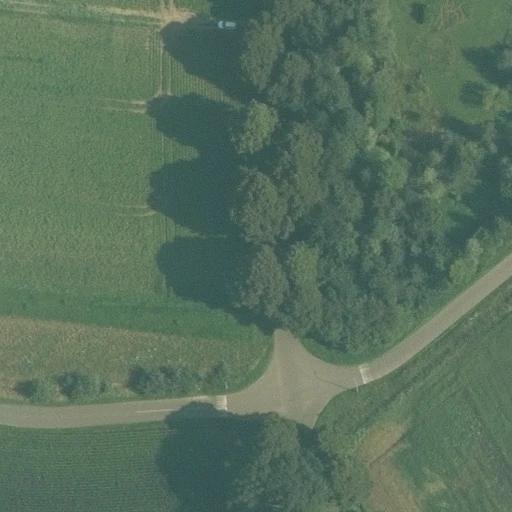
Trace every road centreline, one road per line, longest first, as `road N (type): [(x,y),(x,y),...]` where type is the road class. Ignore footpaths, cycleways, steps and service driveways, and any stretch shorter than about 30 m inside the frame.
road 1 (unclassified): [(292,395),(279,264),(274,0)]
road 2 (unclassified): [(0,414),(172,410),(292,395)]
road 3 (unclassified): [(511,264),(380,370),(292,395)]
road 4 (unclassified): [(333,511),(299,451),(292,395)]
